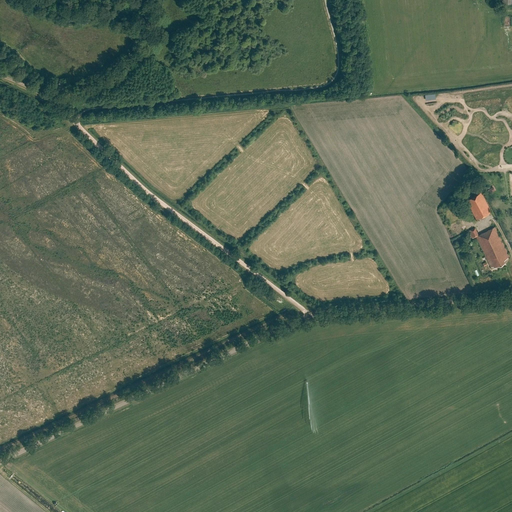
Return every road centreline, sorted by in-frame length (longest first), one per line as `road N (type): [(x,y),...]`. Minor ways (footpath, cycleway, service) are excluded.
road 1 (unclassified): [(0,462),(310,317),(511,296)]
road 2 (track): [(310,317),(142,192),(44,95),(0,75)]
